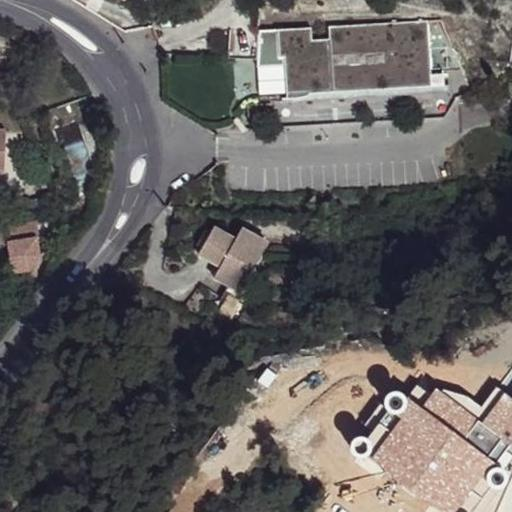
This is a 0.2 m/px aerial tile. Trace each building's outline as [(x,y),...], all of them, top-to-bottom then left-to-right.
[(431,75),(427,21),(329,27),(329,40),(312,41),(311,28),(258,31),(256,68),(285,67),(287,100),(295,99),(302,98),(309,96),(309,95),(444,87),(444,74),(431,75)] [(0,100),(24,100),(12,73),(0,73),(0,100)] [(51,217),(66,214),(59,196),(47,198),(51,217)] [(0,244),(7,243),(11,273),(29,270),(39,257),(36,238),(39,238),(36,221),(0,227),(0,244)] [(229,285),(240,292),(267,244),(241,229),(235,240),(213,228),(198,254),(220,266),(214,277),(229,285)] [(240,292),(229,285),(221,298),(240,309),(250,298),(240,292)] [(481,428),(419,381),(401,406),(463,452),(481,428)] [(490,472),(463,452),(401,406),(402,402),(401,396),(399,394),(395,392),(390,393),(388,395),(386,401),(386,404),(390,408),(365,441),(361,438),(357,439),(352,443),(351,445),(352,450),(355,454),(360,455),(364,454),(365,453),(386,468),(385,469),(436,508),(436,507),(443,511),(471,511),(491,485),(497,486),(500,486),(504,481),(505,478),(504,475),(501,471),(495,469),(490,472)]
